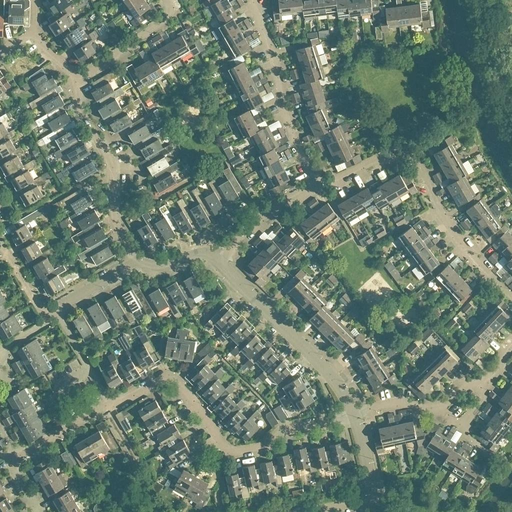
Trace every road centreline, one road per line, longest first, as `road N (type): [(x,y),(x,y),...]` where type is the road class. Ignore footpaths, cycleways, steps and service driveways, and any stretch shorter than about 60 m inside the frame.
road 1 (residential): [(355,416),(225,454),(173,380),(109,405)]
road 2 (residential): [(511,295),(462,246),(413,155),(390,151),(318,187)]
road 3 (residential): [(355,416),(326,371),(218,263)]
road 4 (residential): [(318,187),(288,122),(252,0)]
road 5 (residential): [(135,263),(110,212),(110,165),(78,111),(74,82)]
road 6 (residential): [(74,82),(166,20),(166,0)]
road 7 (residential): [(218,263),(261,215),(318,187)]
road 8 (unclassified): [(511,118),(483,0)]
